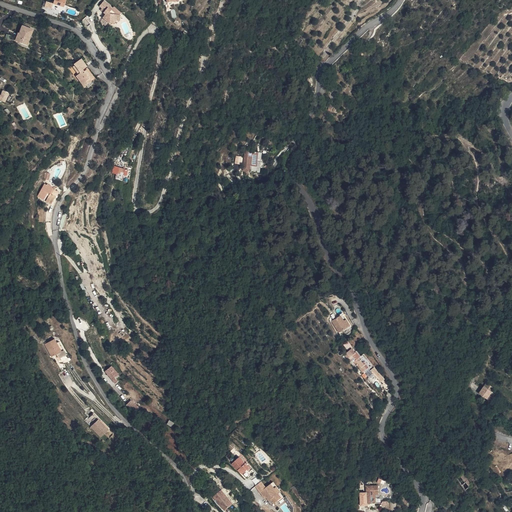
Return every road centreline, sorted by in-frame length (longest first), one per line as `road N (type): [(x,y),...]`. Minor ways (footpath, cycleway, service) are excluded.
road 1 (residential): [(194,511),(181,478),(112,407),(82,359),(58,266),(62,200),(82,175),(110,80),(71,27),(0,4)]
road 2 (unclassified): [(420,511),(417,488),(383,439),(392,379),(291,163),(323,69),(398,0)]
